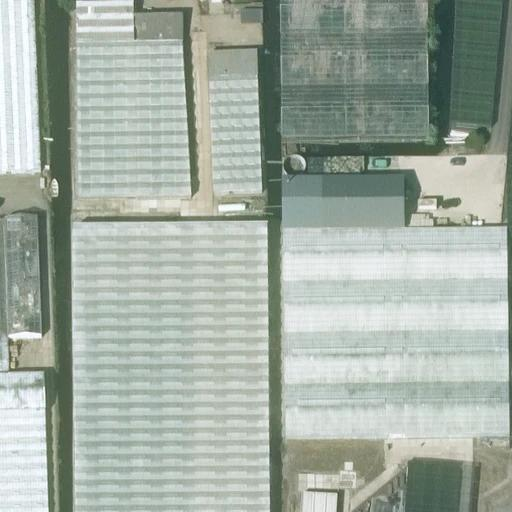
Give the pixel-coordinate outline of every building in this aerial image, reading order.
[(0,0),(0,175),(40,174),(33,0),(0,0)] [(278,0),(280,115),(280,144),(426,142),(426,100),(426,56),(425,0),(278,0)] [(76,8),(71,8),(75,511),(187,511),(183,7),(133,7),(76,8)] [(209,81),(256,79),(256,56),(208,58),(209,81)] [(209,81),(213,196),(261,195),(256,79),(209,81)] [(281,183),(281,235),(403,234),(402,182),(281,183)] [(0,511),(47,511),(42,379),(8,380),(6,342),(40,340),(35,220),(0,221),(0,511)] [(403,234),(281,235),(281,268),(282,327),(282,376),(283,407),(283,441),(293,441),(355,440),(506,439),(506,378),(506,370),(505,300),(504,233),(435,233),(403,234)] [(301,497),(300,511),(336,511),(337,498),(301,497)]
